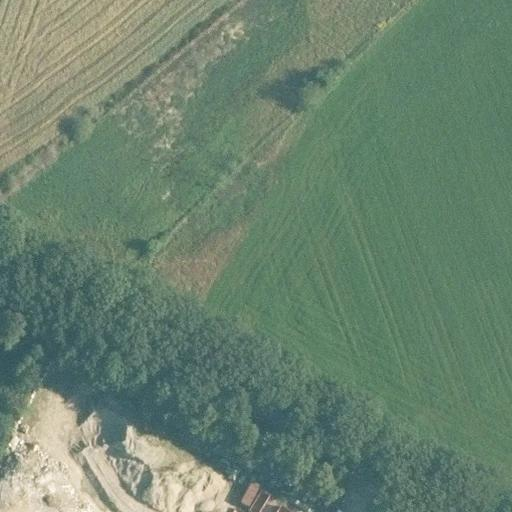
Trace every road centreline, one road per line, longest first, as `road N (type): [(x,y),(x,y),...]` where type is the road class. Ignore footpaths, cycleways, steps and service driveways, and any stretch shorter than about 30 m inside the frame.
road 1 (unclassified): [(455,511),(133,343)]
road 2 (track): [(0,271),(133,343)]
